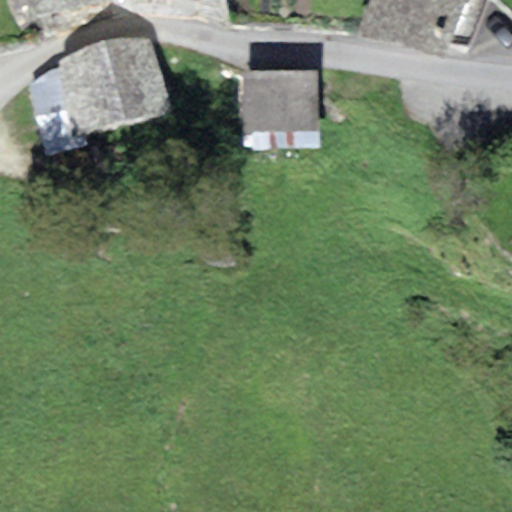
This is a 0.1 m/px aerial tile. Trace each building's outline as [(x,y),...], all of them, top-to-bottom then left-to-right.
[(26,0),(29,18),(124,0),(26,0)] [(446,55),(464,0),(368,0),(357,36),(446,55)] [(147,39),(57,61),(58,69),(68,140),(85,136),(172,116),(147,39)] [(87,147),(85,136),(68,140),(58,69),(45,72),(28,86),(46,158),(87,147)] [(315,73),(240,75),(241,134),(316,132),(315,73)]
